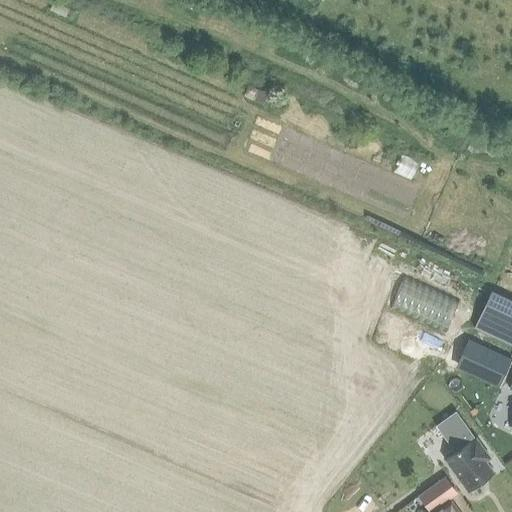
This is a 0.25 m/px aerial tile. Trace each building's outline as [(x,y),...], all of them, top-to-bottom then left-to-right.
[(249,96),(271,101),(275,89),(252,83),(249,96)] [(395,173),(416,180),(422,159),(402,153),(395,173)] [(511,294),(498,288),(481,326),(511,340),(511,294)] [(468,340),(455,367),(498,387),(511,359),(468,340)] [(454,437),(449,430),(425,447),(434,459),(450,447),(454,452),(444,460),(468,492),(493,473),(485,461),(489,458),(474,437),(473,438),(466,428),(454,437)] [(430,511),(431,511),(457,493),(444,476),(418,496),(430,511)] [(456,511),(450,503),(437,511),(456,511)]
